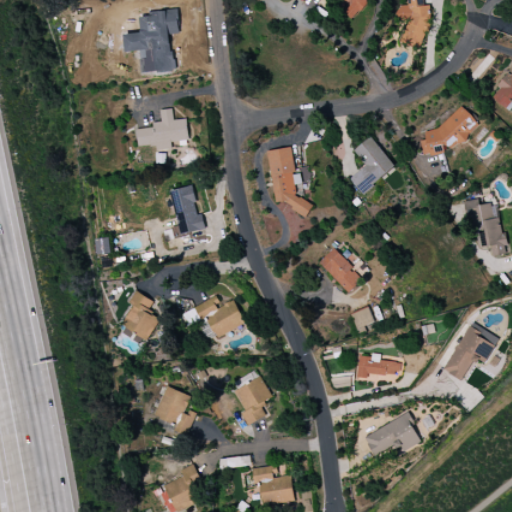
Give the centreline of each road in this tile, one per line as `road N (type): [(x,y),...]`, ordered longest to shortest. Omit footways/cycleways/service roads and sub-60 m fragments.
road 1 (residential): [(220,0),(243,220),(310,364),(328,429),(335,511)]
road 2 (motorway): [(66,511),(0,162)]
road 3 (residential): [(230,123),(413,97),(449,74),(479,18)]
road 4 (motorway): [(44,511),(0,272)]
